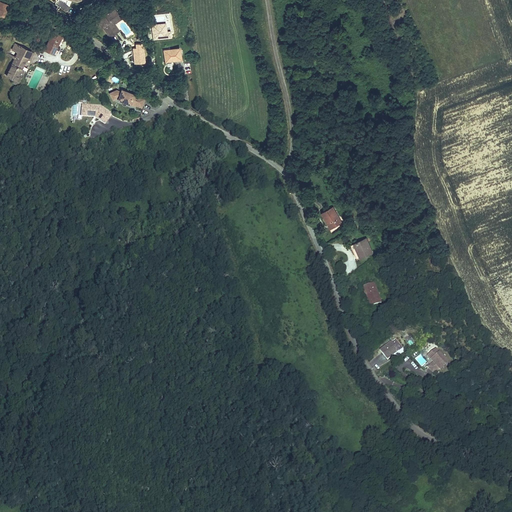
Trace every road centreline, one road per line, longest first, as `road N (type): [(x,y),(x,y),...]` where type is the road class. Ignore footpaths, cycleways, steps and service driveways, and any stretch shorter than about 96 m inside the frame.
road 1 (residential): [(511,473),(409,423),(360,350),(285,174)]
road 2 (unclassified): [(285,174),(163,94),(45,0)]
